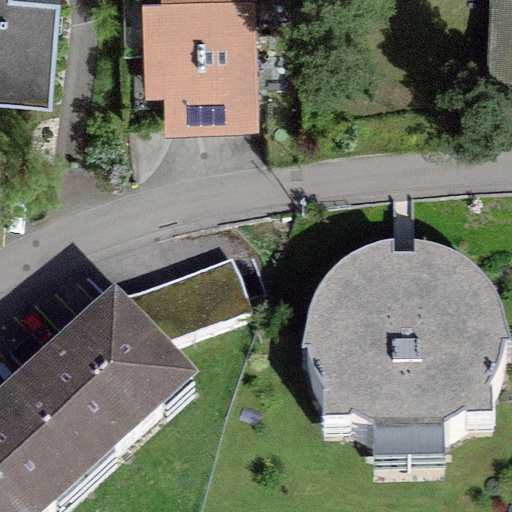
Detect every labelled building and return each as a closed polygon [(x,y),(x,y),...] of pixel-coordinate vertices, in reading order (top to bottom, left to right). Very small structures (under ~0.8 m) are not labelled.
[(0,0),(0,78),(52,83),(58,0),(0,0)] [(166,122),(257,120),(252,0),(142,0),(145,86),(165,85),(166,122)] [(511,18),(495,18),(493,71),(511,71),(511,18)] [(492,436),(489,408),(501,385),(505,363),(511,363),(498,315),(486,295),(458,296),(458,268),(425,256),(414,254),(414,268),(393,268),(393,255),(370,260),(350,271),(350,298),(322,299),(316,309),(301,368),(307,368),(314,393),(325,412),(323,441),(351,438),(373,449),(372,440),(443,438),(443,447),(464,435),(492,436)] [(114,308),(0,412),(0,511),(59,511),(191,392),(158,356),(252,321),(232,264),(114,308)]
